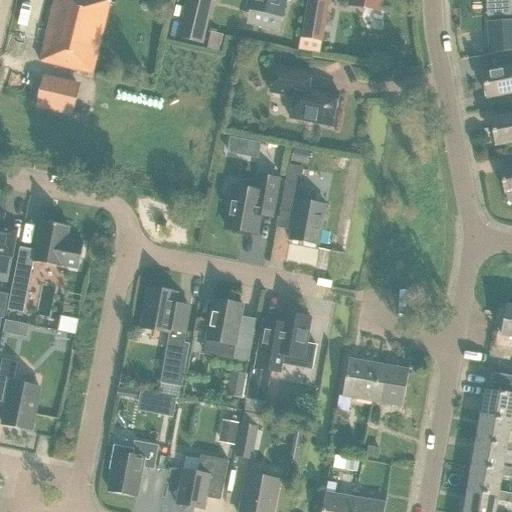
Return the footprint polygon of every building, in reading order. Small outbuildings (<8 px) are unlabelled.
[(93,74),(110,3),(99,0),(55,0),(40,62),(93,74)] [(204,44),(214,0),(186,0),(178,38),(204,44)] [(249,0),(247,9),(282,17),(285,2),(288,3),(292,0),(249,0)] [(344,57),(348,29),(326,25),(330,0),(327,0),(307,0),(301,37),(300,37),(298,50),(344,57)] [(350,0),(350,5),(382,11),(384,0),(350,0)] [(486,0),(488,17),(511,15),(509,0),(486,0)] [(281,17),(252,10),(249,23),(278,30),(281,17)] [(511,51),(511,25),(511,21),(491,22),(492,47),(493,47),(494,55),(511,51)] [(511,51),(498,54),(501,69),(483,73),(487,98),(511,93),(511,51)] [(332,127),(339,93),(309,87),(312,73),(276,66),(271,93),(290,97),(293,102),(290,119),(332,127)] [(42,79),(36,107),(72,115),(79,88),(42,79)] [(496,145),(511,142),(511,115),(491,120),(496,145)] [(245,157),(248,141),(230,137),(227,153),(245,157)] [(511,166),(501,169),(505,194),(506,194),(508,202),(511,204),(511,166)] [(288,167),(286,181),(300,184),(303,170),(288,167)] [(271,219),(278,180),(259,176),(256,192),(233,188),(226,228),(255,234),(259,217),(271,219)] [(319,245),(326,206),(297,200),(300,184),(286,181),(280,211),(294,213),(289,240),(319,245)] [(15,243),(0,240),(0,235),(4,215),(0,213),(0,281),(7,283),(15,243)] [(78,273),(83,248),(66,244),(69,227),(41,222),(36,250),(20,247),(7,314),(23,317),(33,266),(60,272),(61,270),(78,273)] [(183,351),(190,309),(175,307),(177,294),(148,288),(141,328),(170,333),(167,348),(183,351)] [(9,294),(0,292),(0,317),(4,318),(9,294)] [(248,363),(253,337),(257,319),(241,316),(243,306),(214,300),(206,340),(235,346),(233,360),(248,363)] [(511,306),(507,305),(502,336),(511,337),(511,306)] [(266,402),(271,371),(281,373),(282,368),(314,374),(319,349),(306,346),(311,318),(282,313),(280,325),(264,322),(255,368),(251,368),(245,399),(266,402)] [(59,331),(76,332),(78,317),(61,315),(59,331)] [(3,332),(24,337),(27,324),(5,320),(3,332)] [(32,430),(40,388),(13,383),(17,362),(2,359),(0,370),(0,391),(8,393),(2,424),(32,430)] [(373,402),(379,365),(349,360),(343,396),(373,402)] [(379,365),(373,402),(403,407),(409,371),(379,365)] [(511,421),(511,417),(511,416),(511,377),(507,377),(504,393),(485,390),(481,416),(511,421)] [(173,418),(176,400),(142,393),(139,410),(154,413),(154,414),(173,418)] [(511,417),(511,421),(481,416),(476,440),(507,446),(507,442),(510,427),(511,426),(511,417)] [(252,460),(259,427),(241,423),(234,457),(252,460)] [(349,439),(332,436),(330,448),(347,451),(349,439)] [(511,443),(507,442),(507,446),(476,440),(472,465),(502,471),(503,467),(506,451),(511,452),(511,443)] [(154,470),(159,446),(134,441),(131,456),(117,453),(109,492),(136,497),(141,467),(154,470)] [(367,456),(379,459),(381,448),(369,445),(367,456)] [(221,501),(228,461),(201,456),(197,473),(183,471),(179,490),(173,494),(177,500),(176,505),(180,505),(184,511),(190,507),(204,510),(207,498),(221,501)] [(511,468),(503,467),(502,471),(472,465),(468,490),(498,496),(499,492),(501,477),(511,478),(511,468)] [(273,511),(279,481),(247,475),(239,511),(273,511)] [(468,490),(463,511),(495,511),(497,501),(511,503),(511,494),(499,492),(498,496),(468,490)] [(352,511),(355,498),(325,493),(322,511),(352,511)] [(355,498),(352,511),(384,511),(386,504),(355,498)]
